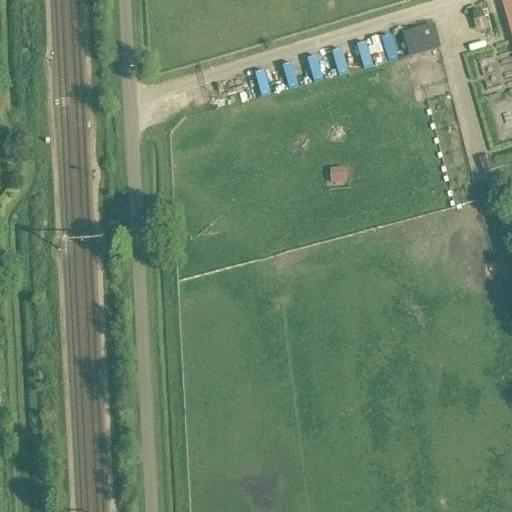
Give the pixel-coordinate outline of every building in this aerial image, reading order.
[(473,17),(477,35),(488,32),(483,14),(473,17)] [(404,37),(411,62),(441,53),(434,28),(404,37)] [(354,44),(292,57),(296,73),(357,60),(354,44)] [(491,159),(480,163),(484,174),(495,171),(491,159)] [(346,169),(330,172),(333,184),(348,182),(346,169)]
